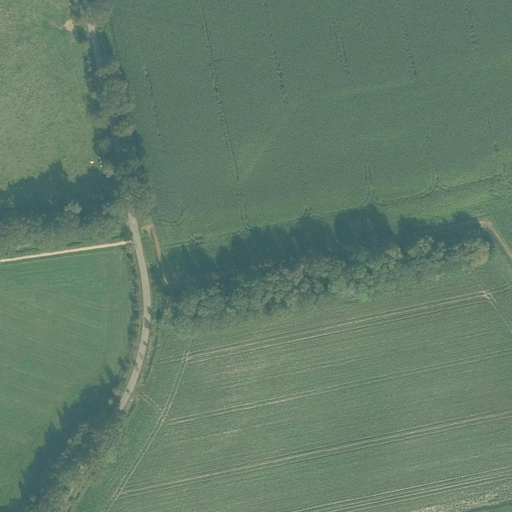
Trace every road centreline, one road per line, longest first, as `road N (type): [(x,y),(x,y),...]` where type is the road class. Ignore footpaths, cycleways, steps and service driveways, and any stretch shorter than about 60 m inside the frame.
road 1 (unclassified): [(51,511),(138,361),(148,301),(91,0)]
road 2 (track): [(136,219),(0,240)]
